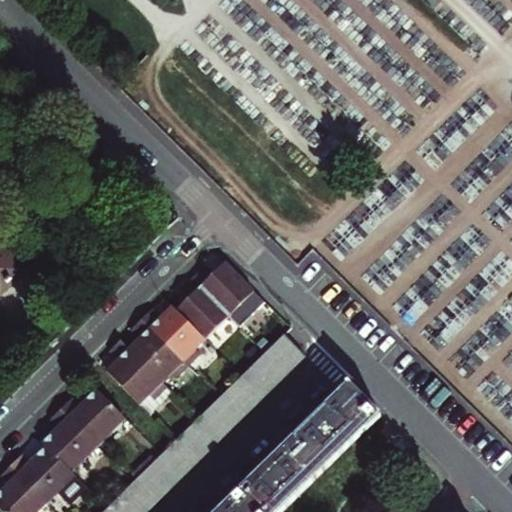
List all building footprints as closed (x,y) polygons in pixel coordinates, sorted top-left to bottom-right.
[(0,293),(1,294),(25,271),(0,246),(0,245),(0,293)] [(202,270),(192,280),(228,317),(254,292),(225,262),(215,272),(209,278),(202,270)] [(183,305),(176,311),(209,345),(212,349),(236,325),(228,317),(192,280),(181,290),(189,298),(183,305)] [(152,309),(141,320),(188,366),(209,345),(176,311),(172,307),(166,312),(160,318),(152,309)] [(188,366),(141,320),(131,330),(140,339),(134,344),(129,350),(166,387),(188,366)] [(146,511),(160,498),(306,357),(286,335),(265,355),(250,370),(103,511),(146,511)] [(166,387),(129,350),(120,341),(109,351),(118,360),(113,366),(107,371),(144,409),(166,387)] [(250,370),(265,355),(257,347),(243,361),(243,363),(250,370)] [(283,511),(381,417),(347,383),(345,385),(347,387),(317,417),(276,457),(222,510),(219,511),(283,511)] [(71,399),(61,409),(99,448),(127,420),(98,390),(85,402),(79,408),(71,399)] [(99,448),(61,409),(51,419),(59,427),(52,434),(40,445),(44,448),(71,476),(99,448)] [(71,476),(44,448),(33,459),(28,464),(21,457),(11,466),(49,506),(59,496),(71,508),(87,492),(71,476)] [(42,511),(49,506),(11,466),(0,476),(0,477),(7,486),(1,492),(0,492),(0,510),(1,511),(42,511)]
